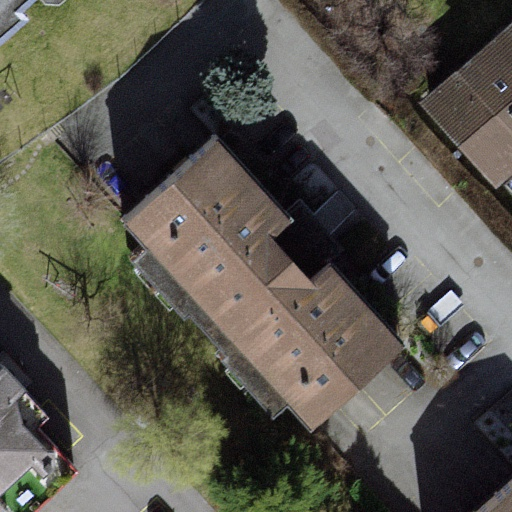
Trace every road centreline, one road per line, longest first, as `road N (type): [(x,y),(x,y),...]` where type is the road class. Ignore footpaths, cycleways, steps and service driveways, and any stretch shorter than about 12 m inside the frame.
road 1 (residential): [(228,25),(511,310)]
road 2 (unknown): [(135,511),(0,367)]
